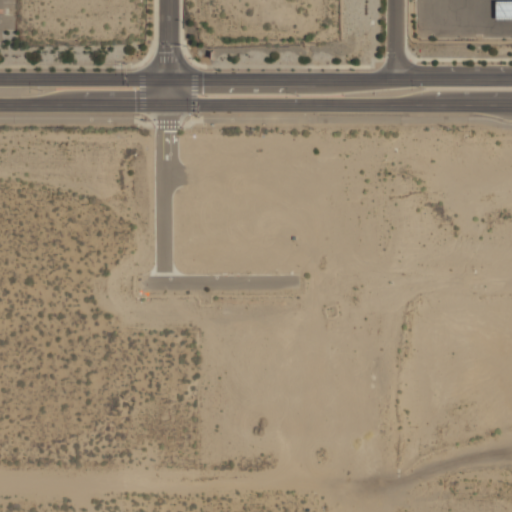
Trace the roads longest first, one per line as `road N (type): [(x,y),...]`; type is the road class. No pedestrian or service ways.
road 1 (secondary): [(0,106),(511,108)]
road 2 (secondary): [(511,77),(0,78)]
